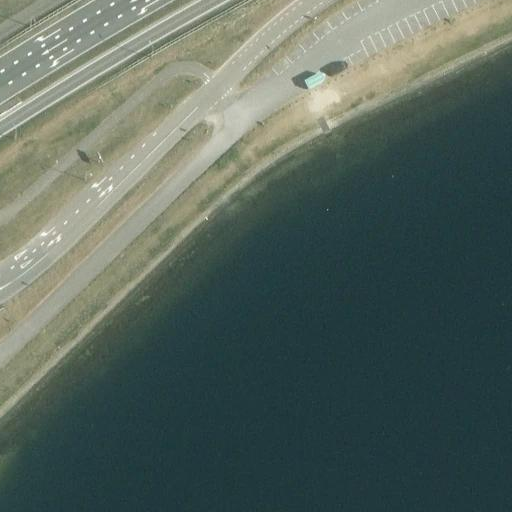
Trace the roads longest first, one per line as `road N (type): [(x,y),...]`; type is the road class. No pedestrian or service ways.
road 1 (tertiary): [(0,288),(320,0)]
road 2 (primary): [(0,128),(214,0)]
road 3 (primary): [(135,0),(0,80)]
